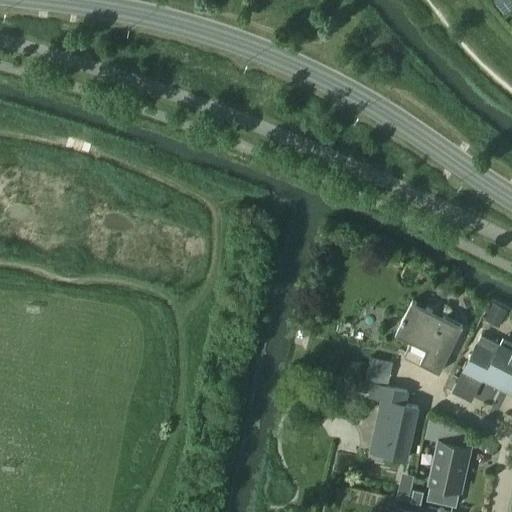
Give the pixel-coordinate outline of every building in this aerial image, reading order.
[(438,371),(462,324),(410,298),(393,333),(425,348),(418,362),(438,371)] [(511,386),(511,349),(497,342),(493,349),(476,340),(461,370),(480,379),(483,372),(511,386)] [(370,378),(394,379),(395,358),(371,357),(370,378)] [(477,400),(485,386),(466,375),(458,390),(477,400)] [(404,403),(407,390),(372,382),(369,395),(382,398),(370,450),(405,458),(416,406),(404,403)] [(460,488),(468,446),(438,438),(430,481),(460,488)] [(443,489),(415,483),(412,500),(439,506),(443,489)]
